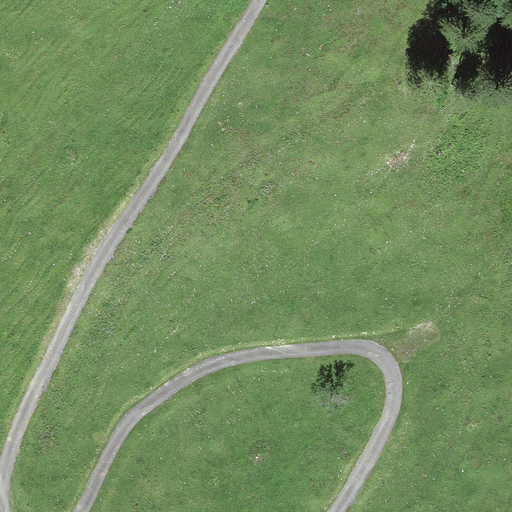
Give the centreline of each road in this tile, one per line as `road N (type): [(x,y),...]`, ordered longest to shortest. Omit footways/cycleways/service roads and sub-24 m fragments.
road 1 (track): [(2,511),(8,452),(76,305),(258,0)]
road 2 (track): [(335,511),(369,459),(392,397),(387,364),(350,346),(246,355),(184,378),(129,420),(80,511)]
